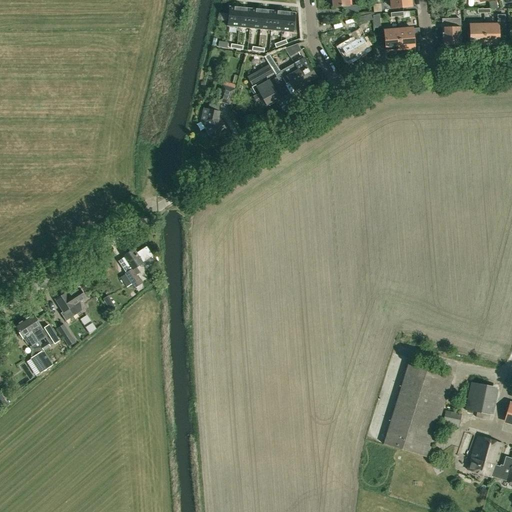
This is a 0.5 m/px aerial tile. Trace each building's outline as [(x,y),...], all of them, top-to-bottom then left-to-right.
[(348,0),(332,0),(333,7),(345,6),(345,14),(358,13),(358,5),(349,5),(348,0)] [(410,0),(390,0),(391,8),(411,6),(410,0)] [(489,1),(491,9),(498,9),(496,0),(489,1)] [(229,7),(227,26),(239,27),(241,8),(229,7)] [(241,8),(239,27),(249,28),(251,9),(241,8)] [(251,9),(249,28),(260,29),(262,10),(251,9)] [(262,10),(260,29),(271,30),(273,11),(262,10)] [(273,11),(271,30),(282,31),(284,12),(273,11)] [(284,12),(282,31),(293,32),(295,13),(284,12)] [(219,13),(219,16),(221,17),(221,21),(227,21),(228,14),(219,13)] [(373,20),(371,14),(361,16),(362,22),(373,20)] [(461,27),(461,19),(443,19),(443,27),(443,45),(461,45),(461,27)] [(471,45),(484,44),(484,24),(470,25),(470,45),(471,45)] [(498,44),(498,24),(484,24),(484,44),(485,44),(498,44)] [(342,48),(349,60),(356,56),(355,54),(369,47),(363,36),(362,37),(358,30),(352,33),(356,40),(342,48)] [(399,33),(398,33),(400,49),(401,49),(413,48),(412,31),(399,33)] [(387,50),(400,49),(398,33),(386,34),(385,34),(386,50),(387,50)] [(294,45),(284,49),(285,49),(290,58),(301,51),(297,44),(294,45)] [(268,55),(264,56),(269,65),(273,70),(275,74),(274,74),(277,78),(282,75),(277,67),(273,62),(274,61),(272,57),(270,58),(268,55)] [(299,59),(294,63),(295,64),(297,69),(298,70),(303,79),(305,84),(308,82),(308,83),(312,81),(311,80),(316,77),(305,58),(300,61),(299,59)] [(252,87),(251,87),(256,95),(253,97),(257,103),(261,100),(264,106),(266,105),(266,106),(279,99),(271,84),(268,78),(274,74),(275,74),(273,70),(269,65),(256,72),(261,81),(252,87)] [(297,69),(283,76),(284,78),(283,78),(286,83),(289,82),(294,90),(305,84),(303,79),(298,70),(297,69)] [(225,82),(224,86),(223,85),(218,101),(230,105),(236,89),(235,88),(236,84),(233,83),(232,87),(230,87),(231,83),(225,82)] [(203,108),(200,121),(205,129),(212,141),(227,131),(220,120),(219,121),(217,118),(219,111),(208,109),(203,108)] [(129,253),(124,256),(125,257),(133,269),(126,273),(126,274),(133,284),(140,279),(137,275),(141,273),(137,267),(143,263),(153,256),(147,247),(137,253),(135,249),(133,250),(132,250),(129,251),(129,253)] [(67,293),(57,299),(64,311),(61,313),(67,321),(74,317),(83,311),(81,301),(86,298),(80,289),(69,296),(67,293)] [(108,295),(103,299),(108,307),(113,304),(108,295)] [(33,314),(25,320),(38,342),(47,336),(33,314)] [(22,338),(24,338),(25,338),(29,344),(31,343),(37,354),(31,358),(36,364),(41,361),(42,360),(48,368),(52,365),(47,357),(48,357),(44,351),(41,346),(38,342),(25,320),(16,325),(20,332),(19,333),(20,335),(21,337),(22,338)] [(75,341),(64,324),(58,328),(69,346),(75,341)] [(47,342),(41,346),(44,351),(50,347),(47,342)] [(453,376),(409,362),(383,444),(428,458),(453,376)] [(466,410),(477,412),(476,417),(482,418),(483,413),(494,415),(499,387),(471,382),(466,410)] [(446,410),(443,423),(459,427),(462,414),(446,410)] [(467,427),(476,424),(474,416),(464,420),(467,427)] [(492,476),(495,465),(502,444),(478,436),(468,470),(492,477),(492,476)] [(503,467),(495,465),(492,476),(505,480),(504,481),(511,483),(511,455),(511,458),(506,457),(503,467)]
